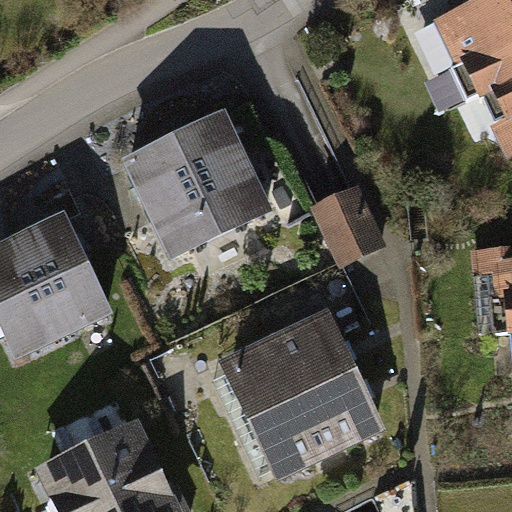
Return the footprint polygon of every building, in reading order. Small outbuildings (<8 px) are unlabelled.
[(511,0),(478,0),(434,21),(463,77),(469,75),(511,54),(511,0)] [(511,54),(469,75),(480,98),(483,96),(496,124),(492,126),(507,160),(511,157),(511,54)] [(223,109),(120,158),(170,259),(272,210),(223,109)] [(357,187),(314,210),(344,268),(387,246),(357,187)] [(63,211),(0,241),(0,328),(15,361),(113,313),(63,211)] [(505,294),(507,322),(511,321),(511,248),(471,251),(473,274),(495,273),(497,295),(505,294)] [(218,361),(247,421),(357,369),(329,308),(218,361)] [(247,421),(276,482),(386,430),(357,369),(247,421)] [(181,511),(137,420),(34,469),(53,511),(181,511)]
